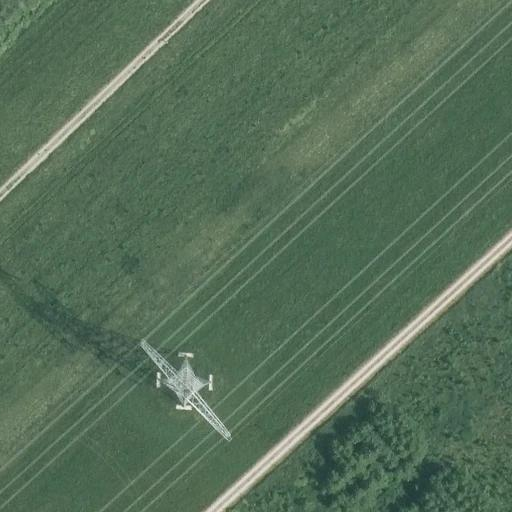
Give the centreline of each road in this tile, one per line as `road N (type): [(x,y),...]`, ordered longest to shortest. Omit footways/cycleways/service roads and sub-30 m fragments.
road 1 (track): [(511,239),(215,511)]
road 2 (track): [(0,196),(204,0)]
